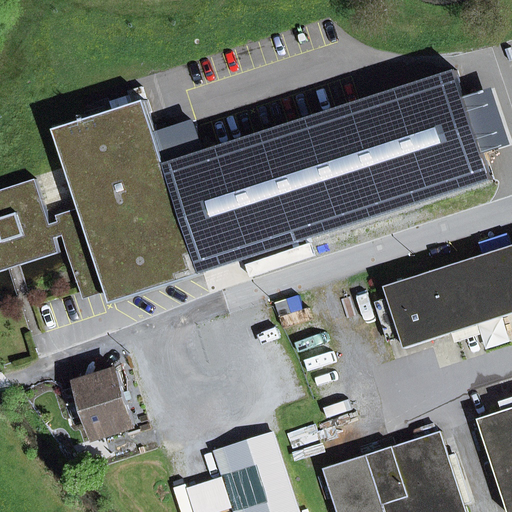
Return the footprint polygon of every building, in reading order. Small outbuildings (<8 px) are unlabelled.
[(114,304),(205,275),(148,101),(58,130),(83,208),(58,216),(60,222),(52,225),(38,180),(0,191),(0,272),(15,268),(61,253),(57,239),(65,236),(73,263),(83,291),(108,283),(114,304)] [(511,246),(483,256),(503,318),(511,315),(511,246)] [(480,325),(503,318),(483,256),(387,287),(391,300),(403,336),(407,349),(455,334),(461,332),(474,327),(480,325)] [(389,340),(403,336),(391,300),(377,305),(389,340)] [(458,343),(483,335),(480,325),(474,327),(461,332),(455,334),(458,343)] [(119,372),(81,384),(98,437),(136,425),(119,372)] [(505,412),(511,409),(511,398),(501,402),(505,412)] [(480,420),(509,511),(511,511),(511,409),(505,412),(480,420)] [(326,469),(340,511),(468,511),(443,432),(326,469)] [(300,511),(276,436),(227,451),(246,511),(300,511)] [(236,511),(246,511),(227,451),(218,454),(226,479),(235,508),(236,511)] [(176,489),(183,511),(221,511),(235,508),(226,479),(190,491),(188,485),(176,489)]
